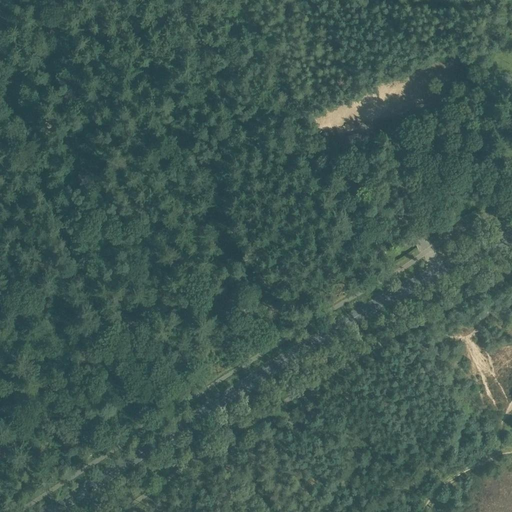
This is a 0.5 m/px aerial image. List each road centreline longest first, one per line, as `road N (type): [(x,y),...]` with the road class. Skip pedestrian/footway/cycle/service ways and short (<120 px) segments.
road 1 (secondary): [(50,511),(348,321),(511,236)]
road 2 (track): [(241,0),(325,143),(365,149),(408,129)]
